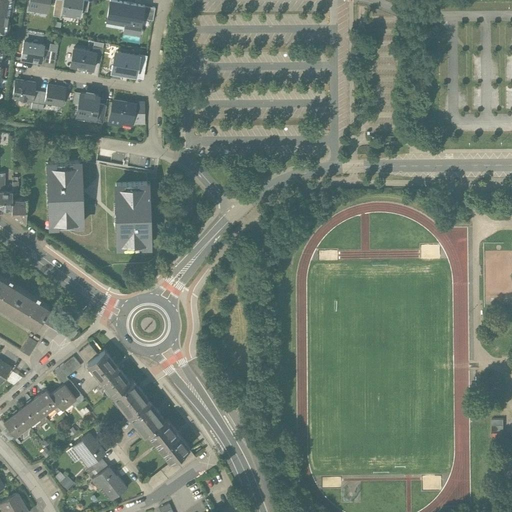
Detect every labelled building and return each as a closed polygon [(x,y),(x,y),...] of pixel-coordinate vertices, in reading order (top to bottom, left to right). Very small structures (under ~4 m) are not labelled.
[(0,0),(0,30),(7,32),(8,23),(6,22),(7,15),(9,16),(12,0),(0,0)] [(47,10),(48,0),(29,0),(28,7),(47,10)] [(60,14),(62,0),(55,0),(53,16),(60,17),(61,14),(60,14)] [(62,0),(60,14),(61,14),(80,17),(81,11),(83,0),(82,0),(62,0)] [(139,33),(142,16),(143,6),(110,0),(106,20),(124,23),(123,31),(139,33)] [(155,8),(143,6),(142,16),(144,19),(153,21),(155,8)] [(43,45),(24,42),(21,58),(40,62),(43,45)] [(49,51),(45,50),(43,62),(55,64),(58,45),(50,43),(49,51)] [(95,52),(94,59),(101,60),(103,48),(93,46),(92,51),(95,52)] [(92,51),(73,48),(70,66),(77,67),(77,68),(85,70),(86,69),(92,70),(94,59),(95,52),(92,51)] [(138,55),(117,52),(116,60),(113,60),(111,72),(135,76),(136,72),(139,55),(138,55)] [(139,55),(136,72),(144,73),(147,55),(138,54),(138,55),(139,55)] [(35,83),(15,80),(12,98),(32,101),(34,91),(35,83)] [(66,88),(47,85),(46,93),(44,103),(63,106),(66,88)] [(46,93),(34,91),(32,101),(31,109),(43,111),(44,103),(46,93)] [(85,94),(80,93),(76,116),(94,119),(95,119),(97,104),(99,97),(93,96),(93,94),(86,92),(85,94)] [(121,119),(131,121),(132,121),(135,104),(127,103),(113,101),(109,124),(120,126),(121,119)] [(127,101),(127,103),(135,104),(132,121),(131,121),(131,124),(144,124),(144,101),(127,101)] [(106,106),(97,104),(95,119),(94,119),(94,122),(103,123),(106,106)] [(79,161),(48,162),(50,225),(81,224),(79,161)] [(17,180),(12,180),(11,190),(11,209),(11,213),(25,222),(26,198),(16,198),(17,180)] [(147,182),(115,183),(118,246),(149,245),(147,182)] [(0,205),(4,208),(11,209),(11,190),(8,190),(0,189),(0,205)] [(0,304),(8,309),(21,289),(0,275),(0,304)] [(35,327),(39,321),(45,312),(48,306),(21,289),(8,309),(35,327)] [(39,321),(67,338),(73,329),(45,312),(39,321)] [(77,332),(73,329),(67,338),(71,341),(77,332)] [(29,338),(20,351),(30,357),(38,344),(29,338)] [(98,355),(88,344),(77,352),(87,364),(98,355)] [(89,367),(113,396),(130,382),(107,353),(89,367)] [(81,366),(73,356),(68,359),(76,370),(81,366)] [(76,370),(68,359),(63,363),(71,373),(76,370)] [(0,361),(0,383),(10,367),(0,361)] [(71,373),(63,363),(59,367),(67,377),(71,373)] [(67,377),(59,367),(54,371),(65,385),(76,399),(81,395),(67,377)] [(125,408),(131,415),(148,401),(132,381),(130,382),(113,396),(124,410),(125,408)] [(65,385),(51,396),(62,410),(76,399),(65,385)] [(46,390),(32,401),(43,415),(53,408),(58,415),(63,411),(62,410),(51,396),(46,390)] [(32,401),(18,412),(29,426),(43,415),(32,401)] [(148,434),(164,421),(148,401),(131,415),(129,416),(145,437),(148,434)] [(18,412),(4,423),(15,437),(29,426),(18,412)] [(170,463),(188,449),(190,448),(168,419),(164,421),(148,434),(170,463)] [(503,432),(503,420),(491,420),(491,432),(503,432)] [(89,434),(72,447),(79,457),(82,455),(90,466),(100,458),(105,454),(89,434)] [(170,463),(147,481),(153,490),(195,458),(188,449),(170,463)] [(104,463),(100,458),(90,466),(94,471),(104,463)] [(108,468),(95,477),(111,499),(126,488),(119,480),(118,481),(108,468)] [(61,471),(56,478),(69,489),(75,482),(61,471)] [(26,511),(17,494),(0,503),(0,506),(3,511),(26,511)]
